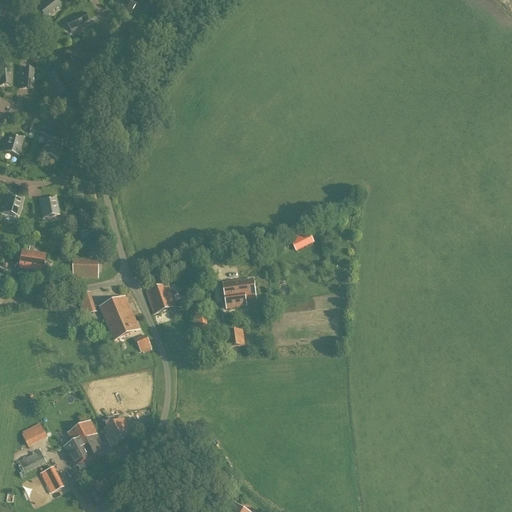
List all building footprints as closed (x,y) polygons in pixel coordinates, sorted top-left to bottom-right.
[(54,0),(49,0),(38,9),(45,19),(61,7),(54,0)] [(115,0),(114,2),(130,12),(137,2),(134,0),(115,0)] [(83,13),(66,22),(71,33),(89,24),(83,13)] [(68,50),(63,61),(80,69),(86,58),(68,50)] [(9,66),(0,66),(0,86),(11,85),(9,66)] [(22,70),(21,89),(33,90),(34,70),(22,70)] [(68,90),(58,73),(47,79),(57,96),(68,90)] [(9,135),(4,153),(18,156),(23,139),(9,135)] [(42,155),(56,159),(61,142),(47,138),(42,155)] [(8,196),(3,213),(17,217),(22,200),(8,196)] [(58,216),(55,198),(40,201),(44,219),(58,216)] [(74,215),(79,234),(91,231),(87,212),(74,215)] [(307,229),(289,238),(296,251),(314,242),(307,229)] [(22,252),(19,269),(42,272),(45,256),(22,252)] [(73,279),(98,280),(98,260),(73,260),(73,279)] [(224,285),(227,310),(247,307),(246,301),(256,299),(254,281),(224,285)] [(146,293),(154,316),(176,308),(168,286),(146,293)] [(93,315),(92,312),(87,296),(78,298),(84,317),(93,315)] [(125,298),(100,309),(115,342),(140,331),(125,298)] [(206,320),(195,321),(198,342),(209,340),(209,337),(216,336),(214,325),(207,326),(206,320)] [(226,334),(228,349),(245,347),(243,331),(226,334)] [(144,353),(151,349),(152,349),(146,336),(136,341),(141,354),(144,353)] [(104,429),(113,449),(133,439),(124,420),(104,429)] [(65,448),(70,457),(78,453),(77,452),(89,446),(86,442),(97,436),(91,423),(69,434),(74,444),(65,448)] [(22,436),(28,448),(47,439),(41,426),(22,436)] [(78,453),(70,457),(75,467),(105,453),(97,436),(86,442),(89,446),(77,452),(78,453)] [(47,464),(41,452),(19,462),(25,475),(47,464)] [(42,474),(52,494),(63,489),(53,469),(42,474)] [(254,511),(230,497),(221,511),(254,511)]
